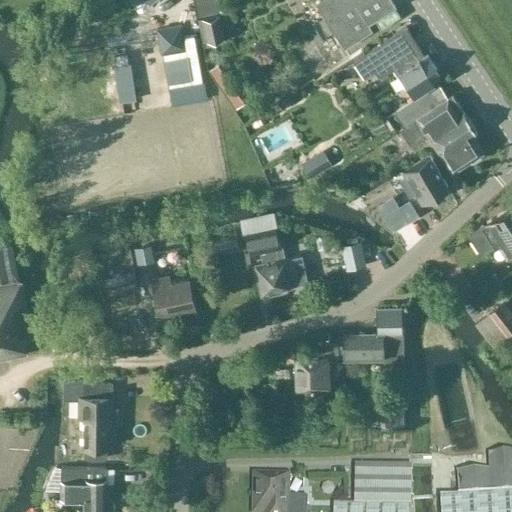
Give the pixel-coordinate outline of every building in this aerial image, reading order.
[(319,0),(316,2),(346,48),(372,30),(368,23),(396,5),(392,0),(319,0)] [(205,19),(209,39),(221,36),(216,17),(205,19)] [(157,28),(161,51),(185,47),(181,24),(157,28)] [(406,27),(365,53),(362,49),(350,57),(364,78),(376,71),(380,77),(397,66),(402,73),(399,75),(405,85),(409,83),(415,93),(441,76),(427,54),(425,56),(406,27)] [(452,171),(483,151),(473,135),(477,132),(452,93),(447,96),(439,83),(395,111),(403,125),(400,127),(412,146),(429,135),(452,171)] [(309,177),(331,164),(322,149),(300,163),(309,177)] [(422,202),(448,186),(430,154),(403,170),(422,202)] [(390,178),(369,191),(380,208),(400,196),(390,178)] [(396,217),(387,226),(390,231),(409,214),(400,203),(392,210),(396,217)] [(487,221),(487,222),(468,235),(480,254),(492,246),(494,248),(505,241),(510,248),(511,247),(511,205),(492,219),(491,219),(487,221)] [(261,292),(290,286),(284,258),(282,258),(273,217),(241,224),(243,234),(245,233),(250,253),(261,250),(264,262),(255,264),(261,292)] [(352,243),(342,261),(375,280),(386,261),(352,243)] [(10,244),(0,245),(0,284),(17,281),(10,244)] [(138,288),(130,249),(100,256),(108,294),(138,288)] [(88,266),(57,273),(62,293),(93,286),(88,266)] [(153,278),(160,316),(195,308),(188,277),(170,281),(168,275),(153,278)] [(25,339),(32,338),(21,281),(0,285),(0,362),(27,357),(25,339)] [(493,345),(511,330),(511,314),(502,301),(475,322),(493,345)] [(402,333),(401,320),(401,308),(377,309),(378,333),(343,334),(343,354),(383,353),(383,361),(402,361),(403,353),(399,353),(399,333),(402,333)] [(324,361),(338,361),(337,340),(323,341),(323,349),(311,349),(311,353),(295,354),(296,390),(325,389),(324,361)] [(113,383),(84,382),(66,382),(66,401),(84,401),(84,397),(83,446),(85,446),(84,457),(87,459),(102,459),(106,457),(106,447),(107,447),(108,425),(113,425),(113,396),(113,383)] [(404,424),(404,393),(370,393),(370,423),(404,424)] [(511,511),(511,453),(488,455),(489,471),(457,473),(459,497),(441,498),(441,511),(511,511)] [(55,466),(44,489),(61,490),(61,498),(84,498),(84,511),(106,511),(107,511),(110,511),(113,508),(113,501),(110,498),(107,498),(107,478),(106,478),(106,467),(87,467),(55,466)] [(364,506),(410,507),(411,467),(364,467),(364,506)] [(287,479),(254,478),(253,511),(306,511),(306,499),(305,499),(305,500),(286,499),(287,479)]
